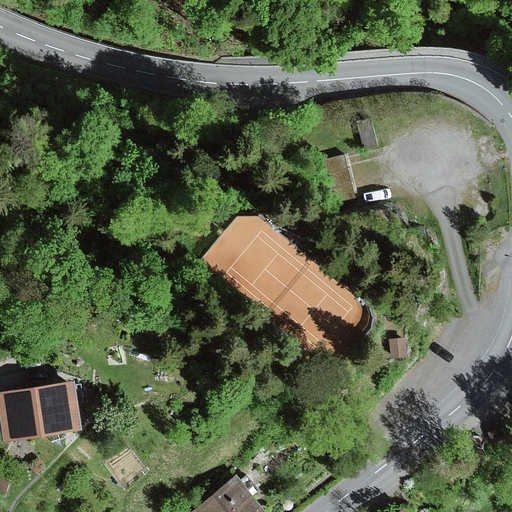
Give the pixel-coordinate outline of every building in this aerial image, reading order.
[(351,156),(325,162),(336,208),(361,202),(351,156)] [(289,207),(281,223),(305,235),(313,219),(289,207)] [(404,338),(393,339),(394,355),(405,354),(404,338)] [(78,375),(2,388),(11,436),(86,423),(78,375)] [(39,456),(29,463),(35,473),(46,465),(39,456)] [(241,469),(191,511),(271,511),(275,509),(241,469)]
